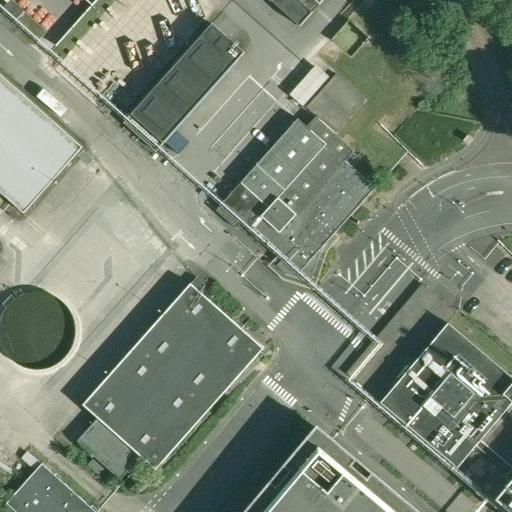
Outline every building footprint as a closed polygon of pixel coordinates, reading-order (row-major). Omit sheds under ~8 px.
[(3,0),(7,3),(1,10),(14,23),(24,12),(11,0),(3,0)] [(156,0),(150,6),(160,17),(178,0),(156,0)] [(270,0),(300,27),(313,12),(299,0),(270,0)] [(132,53),(141,60),(159,35),(140,21),(128,37),(138,44),(132,53)] [(332,40),(351,58),(369,38),(350,21),(332,40)] [(156,152),(244,53),(212,24),(124,123),(156,152)] [(110,35),(88,56),(105,74),(127,53),(110,35)] [(117,84),(137,63),(129,56),(109,77),(117,84)] [(82,147),(42,112),(0,75),(0,192),(24,213),(82,147)] [(319,252),(376,188),(345,161),(353,151),(336,136),(316,118),(307,128),(298,119),(216,211),(236,229),(242,222),(284,259),(278,265),(287,274),(310,282),(319,252)] [(264,349),(191,284),(84,405),(98,418),(78,441),(121,480),(141,457),(156,470),(264,349)] [(511,511),(511,377),(449,324),(381,404),(458,469),(482,441),(511,467),(511,482),(496,501),(508,511),(511,511)] [(394,492),(391,490),(384,484),(384,483),(383,483),(373,475),(373,474),(372,474),(367,479),(351,466),(328,440),(326,439),(325,438),(323,437),(321,436),(319,436),(317,437),(316,437),(314,438),(312,439),(311,440),(287,469),(290,471),(276,487),(271,483),(271,482),(270,483),(262,494),(261,493),(261,494),(261,495),(253,505),(252,504),(252,505),(252,506),(246,511),(417,511),(416,511),(406,502),(405,501),(405,502),(395,493),(395,492),(394,492)] [(0,464),(14,473),(24,458),(0,442),(0,464)] [(96,511),(43,464),(7,504),(16,511),(96,511)]
